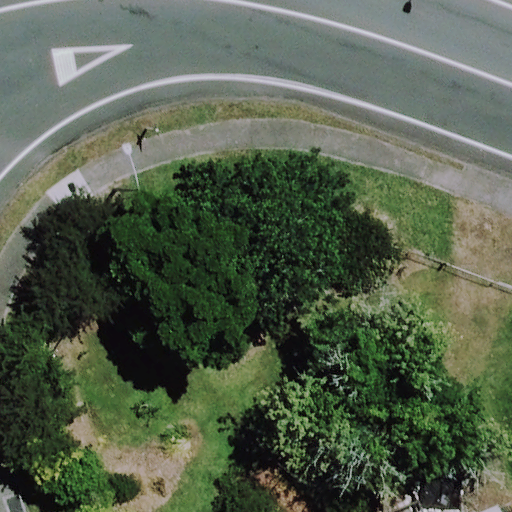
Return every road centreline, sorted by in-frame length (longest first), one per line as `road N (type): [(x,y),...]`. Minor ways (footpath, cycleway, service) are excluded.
road 1 (residential): [(388,40),(272,11),(184,0)]
road 2 (unclassified): [(388,40),(511,87)]
